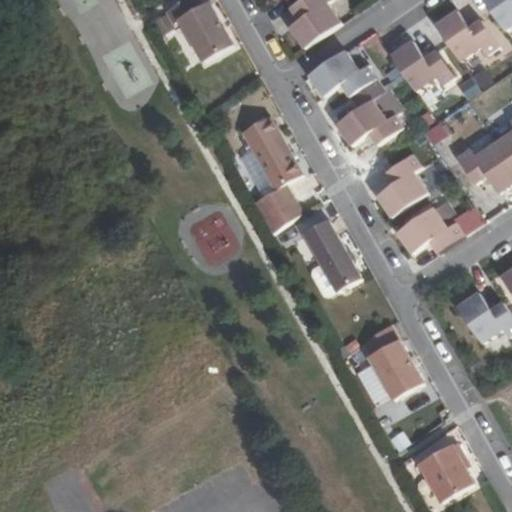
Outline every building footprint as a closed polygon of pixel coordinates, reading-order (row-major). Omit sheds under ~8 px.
[(298,32),(313,52),(349,27),(335,7),(344,0),(317,0),(299,13),(307,26),(298,32)] [(511,0),(488,0),(511,34),(511,33),(511,0)] [(184,21),(208,64),(238,47),(213,4),(184,21)] [(462,13),(440,28),(466,65),(487,49),(493,57),(506,48),(488,22),(475,31),(462,13)] [(417,44),(397,58),(412,80),(422,95),(442,82),(447,89),(459,82),(441,55),(429,63),(417,44)] [(351,54),(315,79),(329,100),(347,87),(356,99),(381,82),(373,69),(365,75),(351,54)] [(344,120),(339,100),(321,104),(326,124),(344,120)] [(379,103),(343,128),(358,149),(376,136),(384,149),(410,131),(401,118),(393,124),(379,103)] [(248,133),(281,192),(308,176),(274,118),(248,133)] [(446,149),(454,130),(437,123),(429,141),(446,149)] [(511,139),(501,147),(511,162),(511,139)] [(511,191),(511,162),(501,147),(481,160),(475,153),(463,161),(481,186),(493,178),(505,196),(511,191)] [(384,200),(398,220),(434,195),(420,175),(427,170),(419,158),(393,176),(402,188),(384,200)] [(436,243),(444,256),(470,238),(461,226),(453,231),(439,210),(403,235),(417,256),(436,243)] [(335,221),(311,234),(325,260),(316,265),(315,269),(330,295),(334,296),(343,291),(344,293),(368,279),(335,221)] [(511,305),(511,304),(498,312),(486,294),(466,307),(490,344),(511,330),(511,332),(511,305)] [(396,325),(369,344),(376,357),(404,341),(396,325)] [(404,341),(376,357),(401,400),(427,386),(404,341)] [(427,466),(449,505),(482,487),(467,462),(471,459),(464,446),(427,466)]
